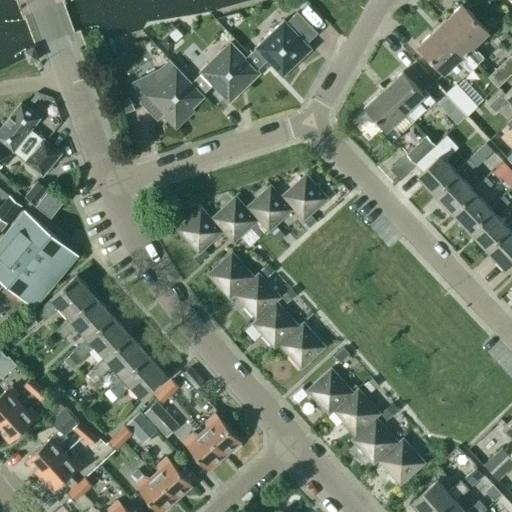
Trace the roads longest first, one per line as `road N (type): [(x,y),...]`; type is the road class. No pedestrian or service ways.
road 1 (unclassified): [(293,443),(164,295),(109,187)]
road 2 (residential): [(511,338),(311,126)]
road 3 (residential): [(109,187),(311,126)]
road 4 (residential): [(311,126),(387,0)]
